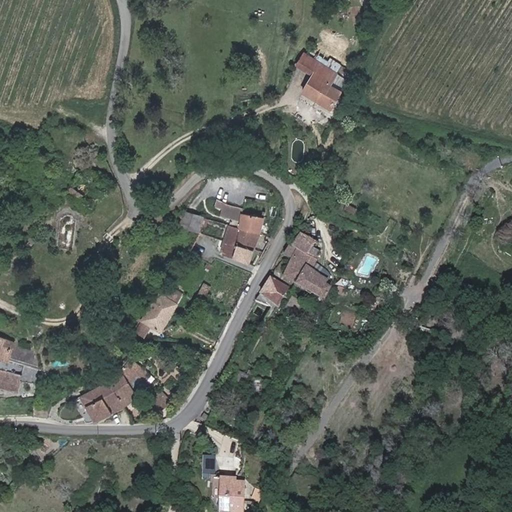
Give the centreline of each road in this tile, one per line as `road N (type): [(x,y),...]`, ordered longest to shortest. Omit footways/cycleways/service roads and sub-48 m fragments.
road 1 (unclassified): [(126,0),(115,145),(139,202),(161,210),(208,170),(238,164),(286,186),(292,214),(213,376),(181,421),(160,428),(0,427)]
road 2 (track): [(511,162),(349,124),(310,209),(292,214)]
road 3 (track): [(145,206),(110,243),(83,317),(33,319),(0,301)]
